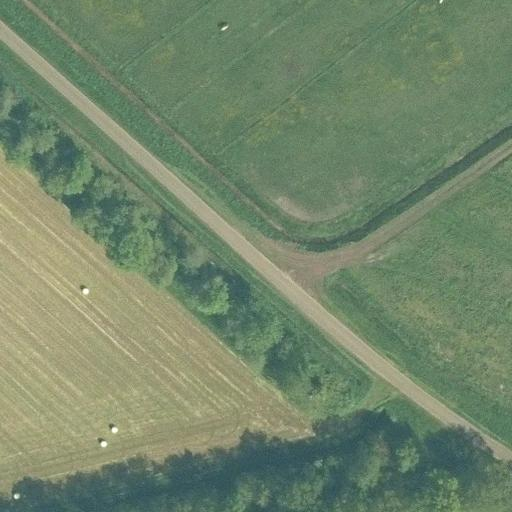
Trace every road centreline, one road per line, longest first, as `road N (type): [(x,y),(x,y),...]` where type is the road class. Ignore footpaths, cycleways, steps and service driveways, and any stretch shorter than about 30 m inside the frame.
road 1 (unclassified): [(511,458),(419,399),(0,29)]
road 2 (track): [(510,456),(252,511)]
